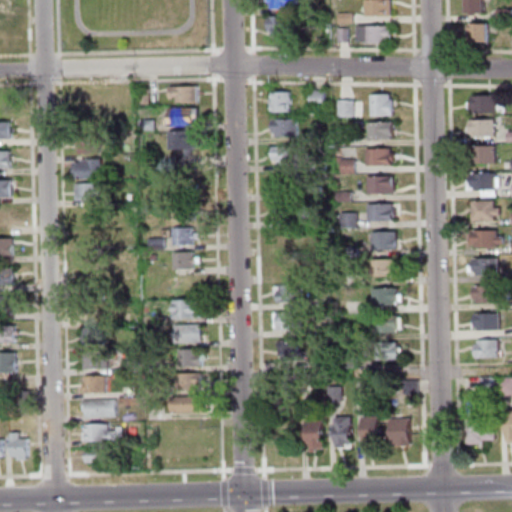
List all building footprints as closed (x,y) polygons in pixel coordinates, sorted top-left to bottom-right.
[(8,0),(0,0),(0,16),(8,17),(8,0)] [(267,0),(294,0),(295,3),(286,3),(286,8),(268,8),(267,0)] [(363,0),(389,0),(389,16),(364,16),(363,0)] [(463,0),(483,0),(484,13),(472,13),(472,15),(467,15),(467,13),(464,13),(463,0)] [(495,9),(495,19),(510,19),(510,9),(495,9)] [(336,13),(351,12),(351,23),(337,23),(336,13)] [(268,16),(286,16),(286,36),(268,36),(268,16)] [(464,24),(487,23),(487,44),(479,45),(479,42),(465,42),(464,24)] [(355,26),(390,26),(390,43),(355,43),(355,26)] [(0,45),(10,46),(10,28),(0,27),(0,45)] [(336,28),(346,28),(347,42),(336,43),(336,28)] [(167,97),(167,87),(195,86),(195,101),(174,102),(174,97),(167,97)] [(147,89),(147,104),(139,104),(138,89),(147,89)] [(308,91),(322,90),(322,106),(308,106),(308,91)] [(270,112),(269,92),(288,92),(288,111),(270,112)] [(369,116),(369,95),(388,95),(388,100),(391,100),(392,116),(369,116)] [(470,109),(470,97),(496,96),(496,105),(502,105),(502,112),(474,112),(474,109),(470,109)] [(337,100),(352,100),(353,116),(337,117),(337,100)] [(163,119),(168,119),(168,108),(192,108),(192,126),(163,126),(163,119)] [(138,120),(153,120),(153,130),(138,130),(138,120)] [(295,135),(269,136),(269,127),(271,127),(271,120),(295,120),(295,135)] [(468,133),(467,120),(492,120),(492,136),(471,136),(471,133),(468,133)] [(0,122),(8,122),(8,138),(0,138),(0,122)] [(392,136),(389,136),(389,138),(367,139),(367,123),(391,122),(392,136)] [(192,131),(192,150),(167,150),(167,131),(192,131)] [(320,142),(306,142),(306,133),(320,132),(320,142)] [(98,153),(77,153),(77,138),(97,137),(98,153)] [(270,146),(295,146),(295,163),(271,163),(270,146)] [(493,163),(469,163),(469,146),(493,146),(493,163)] [(365,149),(390,149),(390,165),(366,165),(365,149)] [(0,151),(8,151),(8,168),(0,168),(0,151)] [(72,162),(79,162),(79,160),(99,159),(99,177),(72,178),(72,162)] [(354,173),(340,174),(340,161),(354,161),(354,173)] [(269,182),(272,182),(272,174),(296,174),(297,189),(269,190),(269,182)] [(465,181),(469,181),(469,174),(494,174),(494,190),(480,190),(465,190),(465,181)] [(367,176),(392,176),(392,193),(367,193),(367,176)] [(0,181),(10,181),(10,197),(0,197),(0,181)] [(73,184),(99,183),(99,200),(73,201),(73,184)] [(306,197),(305,187),(319,187),(319,197),(306,197)] [(335,203),(335,191),(349,191),(350,202),(335,203)] [(273,215),(273,202),(307,201),(308,218),(277,218),(277,215),(273,215)] [(471,201),(492,201),(492,208),(498,208),(498,215),(492,215),(492,220),(471,221),(471,201)] [(170,204),(193,204),(193,219),(170,219),(170,204)] [(366,205),(392,204),(392,220),(367,220),(366,205)] [(15,208),(0,208),(0,226),(15,226),(15,208)] [(340,227),(339,213),(356,213),(356,227),(340,227)] [(191,228),(191,244),(172,245),(172,228),(191,228)] [(299,230),(276,230),(276,246),(299,246),(299,230)] [(471,231),(495,231),(495,237),(502,237),(502,244),(496,244),(496,247),(471,247),(471,245),(469,245),(469,238),(471,238),(471,231)] [(394,232),(395,249),(371,249),(371,232),(394,232)] [(163,238),(164,249),(147,249),(147,238),(163,238)] [(0,239),(12,239),(12,255),(0,255),(0,239)] [(343,247),(358,247),(358,255),(343,255),(343,247)] [(172,253),(192,252),(192,268),(172,268),(172,253)] [(79,272),(79,255),(100,255),(100,272),(79,272)] [(277,273),(296,273),(296,257),(277,257),(277,273)] [(497,274),(474,275),(474,271),(472,271),(472,259),(496,259),(497,274)] [(366,260),(393,260),(393,276),(366,276),(366,260)] [(132,275),(117,275),(117,262),(132,261),(132,275)] [(0,268),(11,268),(11,284),(0,284),(0,268)] [(83,283),(102,283),(102,298),(83,298),(83,283)] [(276,302),(276,291),(279,291),(279,285),(300,285),(300,301),(276,302)] [(473,300),(472,287),(497,286),(497,302),(476,303),(476,300),(473,300)] [(396,288),(396,301),(393,301),(393,304),(372,305),(371,288),(396,288)] [(0,296),(12,296),(12,314),(0,314),(0,296)] [(173,319),(173,301),(200,300),(200,318),(173,319)] [(87,317),(110,317),(110,303),(87,303),(87,317)] [(299,329),(276,329),(276,327),(272,327),(272,313),(299,313),(299,329)] [(473,327),(473,314),(498,313),(498,330),(476,330),(476,327),(473,327)] [(397,316),(397,330),(394,330),(394,332),(372,333),(372,326),(364,326),(364,316),(397,316)] [(173,343),(173,325),(200,324),(200,342),(173,343)] [(0,326),(12,326),(13,343),(0,343),(0,326)] [(82,343),(82,327),(102,327),(102,343),(82,343)] [(473,344),(476,344),(476,340),(497,340),(497,357),(474,357),(473,344)] [(297,361),(281,361),(281,355),(278,355),(277,341),(297,341),(297,361)] [(397,346),(398,359),(375,359),(375,343),(395,343),(395,346),(397,346)] [(201,366),(176,366),(176,350),(201,349),(201,366)] [(105,367),(83,368),(83,353),(105,352),(105,367)] [(0,353),(15,353),(15,372),(0,372),(0,353)] [(358,366),(345,366),(345,358),(358,357),(358,366)] [(329,367),(317,367),(317,358),(329,358),(329,367)] [(136,371),(121,371),(121,360),(136,360),(136,371)] [(173,374),(200,373),(200,386),(197,387),(197,390),(173,390),(173,374)] [(84,376),(104,376),(104,392),(84,393),(84,376)] [(494,377),(494,392),(479,392),(479,378),(494,377)] [(511,394),(499,395),(498,378),(511,378),(511,394)] [(146,396),(146,384),(160,384),(160,396),(146,396)] [(327,387),(341,387),(341,401),(327,401),(327,387)] [(28,391),(28,404),(15,404),(15,391),(28,391)] [(203,402),(203,412),(170,413),(170,397),(199,396),(199,402),(203,402)] [(84,400),(114,400),(115,416),(85,417),(84,400)] [(465,420),(471,420),(471,413),(479,413),(479,420),(493,419),(494,439),(481,439),(481,444),(466,444),(465,420)] [(350,443),(342,443),(342,447),(334,447),(333,417),(350,417),(350,443)] [(361,417),(377,417),(378,443),(362,443),(361,417)] [(390,445),(390,418),(408,418),(408,445),(390,445)] [(305,446),(304,421),(321,420),(322,448),(308,448),(308,446),(305,446)] [(116,431),(117,441),(85,441),(84,425),(107,425),(107,431),(116,431)] [(9,433),(18,433),(18,439),(27,439),(27,456),(25,456),(25,459),(16,460),(16,456),(10,456),(9,433)] [(85,449),(101,449),(101,462),(85,462),(85,449)]
